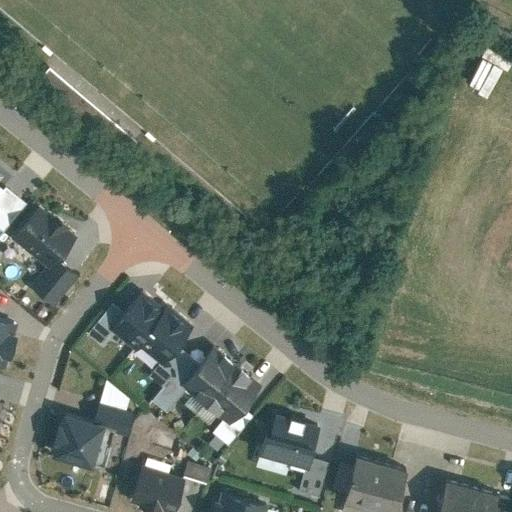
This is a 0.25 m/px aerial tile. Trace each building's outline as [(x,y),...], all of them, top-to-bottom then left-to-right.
[(73,234),(37,207),(15,236),(51,263),(73,234)] [(35,287),(60,306),(81,277),(56,259),(35,287)] [(187,328),(138,292),(111,328),(160,365),(187,328)] [(14,326),(0,322),(0,368),(7,370),(14,326)] [(258,388),(208,352),(181,388),(231,424),(258,388)] [(124,426),(131,387),(98,380),(90,420),(124,426)] [(317,426),(269,414),(258,456),(306,467),(317,426)] [(100,425),(60,415),(49,461),(89,471),(100,425)] [(179,471),(204,479),(209,462),(184,455),(179,471)] [(393,511),(403,471),(354,458),(342,505),(368,511),(393,511)] [(173,511),(182,484),(140,470),(129,503),(155,511),(173,511)] [(489,511),(494,494),(444,482),(437,511),(489,511)] [(265,511),(267,508),(227,499),(224,511),(265,511)]
